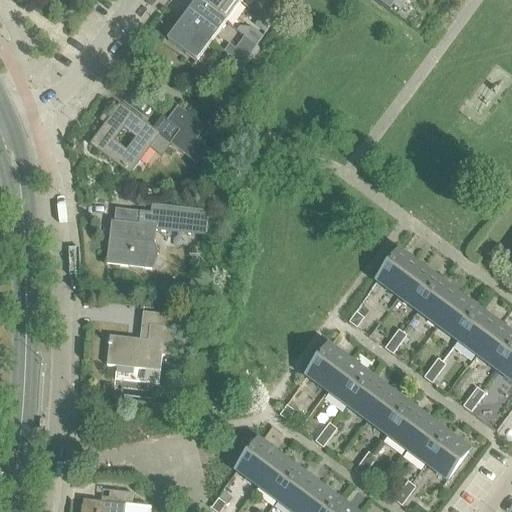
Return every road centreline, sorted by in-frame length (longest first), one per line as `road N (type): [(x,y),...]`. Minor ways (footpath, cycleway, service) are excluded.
road 1 (residential): [(45,511),(61,353),(55,214),(20,201)]
road 2 (tertiary): [(11,511),(24,367),(20,201)]
road 3 (residential): [(0,121),(66,90),(136,0)]
